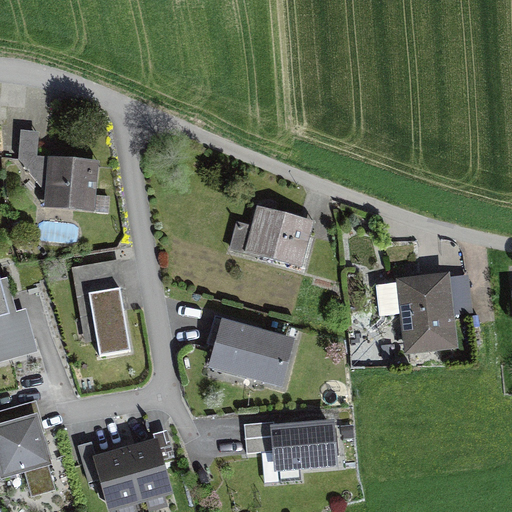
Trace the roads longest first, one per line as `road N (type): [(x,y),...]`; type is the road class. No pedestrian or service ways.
road 1 (residential): [(118,101),(420,221),(511,245)]
road 2 (residential): [(118,101),(168,393),(186,438)]
road 3 (residential): [(0,67),(118,101)]
